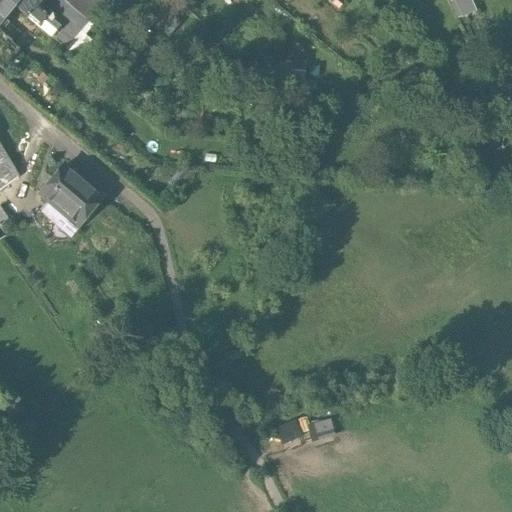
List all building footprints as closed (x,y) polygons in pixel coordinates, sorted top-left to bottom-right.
[(0,0),(0,23),(16,6),(9,0),(0,0)] [(47,1),(45,0),(21,0),(16,6),(52,36),(59,27),(39,11),(47,1)] [(107,7),(98,0),(62,0),(91,24),(107,7)] [(455,0),(463,14),(476,8),(471,0),(455,0)] [(0,31),(0,67),(2,70),(19,51),(15,47),(11,51),(8,48),(12,43),(0,31)] [(0,149),(0,189),(1,192),(10,193),(21,185),(0,149)] [(101,199),(61,166),(37,195),(77,228),(101,199)] [(330,419),(307,426),(312,442),(336,436),(330,419)] [(295,421),(275,430),(282,445),(301,436),(295,421)]
